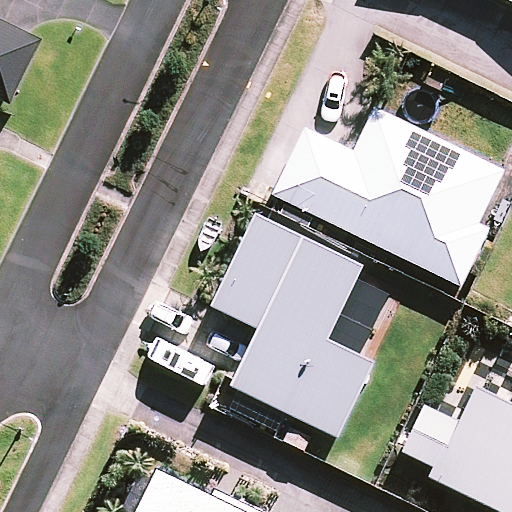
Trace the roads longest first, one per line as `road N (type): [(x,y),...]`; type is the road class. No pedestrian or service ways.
road 1 (residential): [(269,0),(82,386)]
road 2 (residential): [(0,327),(164,0)]
road 3 (unknown): [(366,511),(82,386)]
road 4 (residential): [(82,386),(23,511)]
